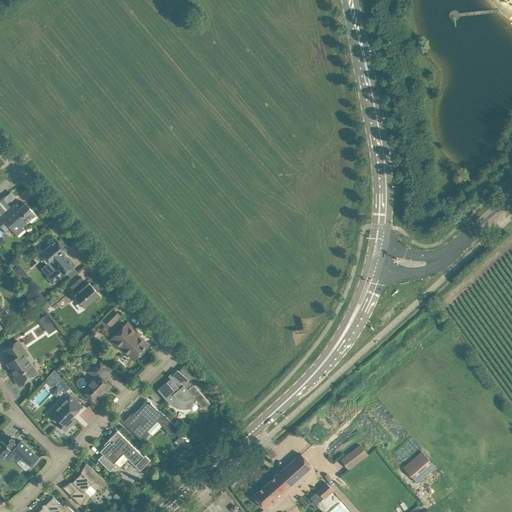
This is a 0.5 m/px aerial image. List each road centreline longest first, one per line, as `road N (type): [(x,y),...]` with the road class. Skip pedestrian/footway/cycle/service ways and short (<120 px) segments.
road 1 (residential): [(255,25),(281,143),(277,232),(230,324),(206,344),(166,351)]
road 2 (secondary): [(162,511),(302,389),(342,343),(376,271)]
road 3 (secondary): [(379,251),(381,154),(351,0)]
road 4 (residential): [(255,25),(177,41),(64,144),(50,141)]
road 5 (residential): [(20,170),(163,335),(166,351)]
road 6 (residential): [(178,0),(45,119),(50,141)]
road 7 (residential): [(166,351),(63,460)]
